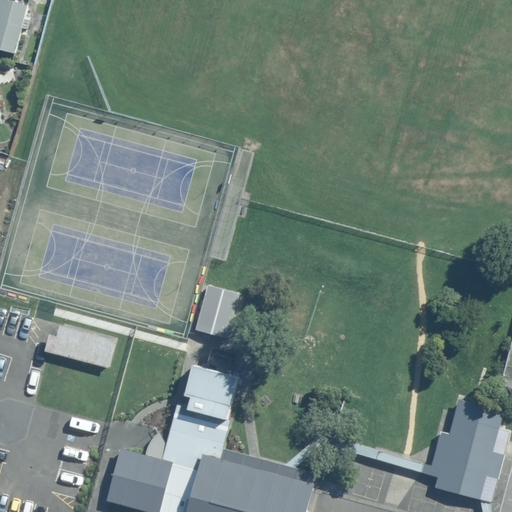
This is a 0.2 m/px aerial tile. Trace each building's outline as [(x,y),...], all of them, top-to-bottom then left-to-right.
[(0,0),(0,49),(17,54),(23,28),(28,29),(30,20),(26,19),(28,6),(3,0),(0,0)] [(232,284),(201,276),(189,324),(220,332),(232,284)] [(106,333),(49,318),(46,328),(41,327),(36,343),(49,346),(99,360),(106,333)] [(491,338),(490,341),(482,368),(500,374),(509,343),(491,338)] [(299,511),(308,479),(201,450),(205,436),(214,439),(236,357),(193,346),(179,397),(166,394),(156,431),(144,428),(138,449),(113,442),(99,495),(145,507),(144,511),(299,511)] [(494,402),(452,391),(443,428),(432,425),(425,451),(433,453),(427,481),(472,492),(494,402)]
